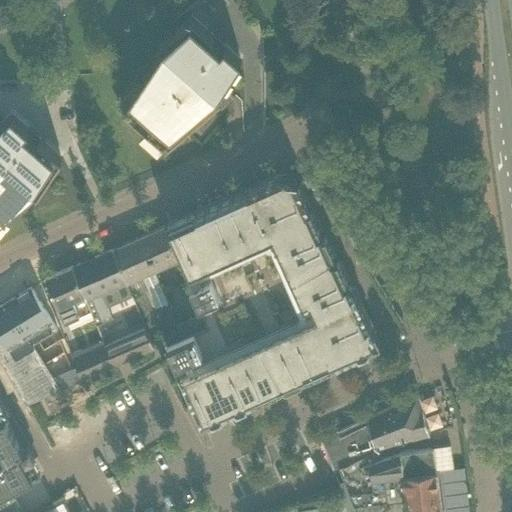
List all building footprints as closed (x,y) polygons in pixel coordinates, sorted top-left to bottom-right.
[(218,93),(241,60),(241,59),(191,15),(158,44),(161,47),(115,99),(145,126),(141,130),(158,150),(165,144),(166,144),(222,96),(218,93)] [(37,193),(62,156),(12,112),(0,122),(0,229),(34,190),(37,193)] [(298,181),(297,180),(296,179),(295,178),(294,176),(292,175),(290,174),(290,173),(288,173),(286,173),(283,173),(282,173),(280,174),(278,173),(278,175),(165,225),(166,226),(168,225),(194,283),(191,284),(210,327),(166,346),(202,424),(378,345),(350,282),(348,283),(336,257),(335,258),(323,232),(321,233),(310,207),(309,208),(307,205),(297,182),(298,181)] [(182,304),(164,265),(180,258),(179,256),(166,226),(165,225),(137,238),(167,303),(168,303),(171,309),(182,304)] [(167,303),(137,238),(113,249),(126,282),(127,282),(142,275),(157,308),(167,303)] [(132,296),(127,282),(126,282),(113,249),(72,267),(91,312),(95,310),(100,323),(113,318),(108,306),(132,296)] [(91,312),(72,267),(45,278),(58,307),(65,323),(80,316),(91,312)] [(0,361),(2,365),(3,364),(6,368),(4,369),(17,392),(19,391),(21,395),(20,395),(25,405),(61,389),(33,344),(57,329),(42,304),(31,287),(9,300),(0,305),(0,361)] [(105,345),(114,366),(154,349),(145,327),(105,345)] [(114,366),(105,345),(73,359),(82,380),(114,366)] [(369,451),(410,439),(430,433),(418,393),(399,402),(321,438),(334,467),(343,464),(369,451)] [(0,495),(11,489),(36,475),(35,473),(23,450),(21,448),(0,409),(0,495)] [(436,470),(433,447),(412,450),(400,452),(369,462),(342,475),(349,493),(373,490),(371,478),(436,470)] [(439,496),(436,471),(436,470),(371,478),(373,490),(349,493),(354,506),(356,505),(439,496)] [(441,511),(439,496),(356,505),(356,511),(441,511)]
